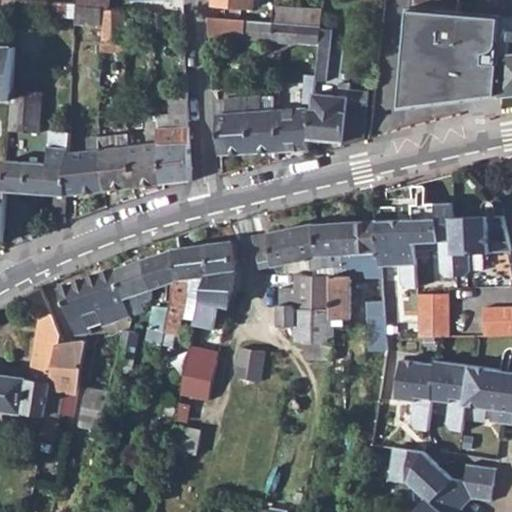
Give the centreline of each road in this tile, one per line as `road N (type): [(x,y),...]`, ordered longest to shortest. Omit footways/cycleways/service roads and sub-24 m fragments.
road 1 (residential): [(511,139),(207,207)]
road 2 (residential): [(207,207),(69,254),(0,289)]
road 3 (residential): [(207,207),(200,0)]
